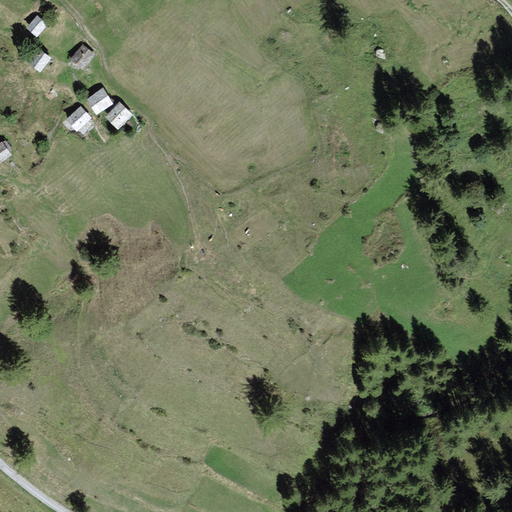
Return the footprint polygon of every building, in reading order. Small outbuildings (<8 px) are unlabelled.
[(46,27),(36,19),(25,32),(35,40),(46,27)] [(93,57),(82,48),(71,62),(81,71),(93,57)] [(50,60),(39,53),(30,66),(41,73),(50,60)] [(111,105),(101,91),(87,101),(96,115),(111,105)] [(132,117),(119,105),(106,119),(118,131),(132,117)] [(90,119),(81,110),(67,123),(76,132),(90,119)] [(0,161),(9,155),(1,144),(0,144),(0,161)]
